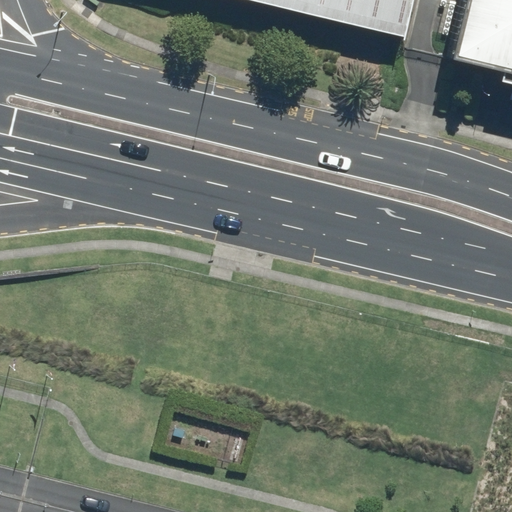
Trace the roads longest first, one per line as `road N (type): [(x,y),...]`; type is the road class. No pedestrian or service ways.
road 1 (secondary): [(511,275),(137,185)]
road 2 (secondary): [(188,112),(511,197)]
road 3 (secondary): [(27,0),(69,54),(188,112)]
road 4 (secondary): [(0,66),(188,112)]
road 5 (secondary): [(137,185),(0,215)]
road 6 (secondary): [(137,185),(0,156)]
